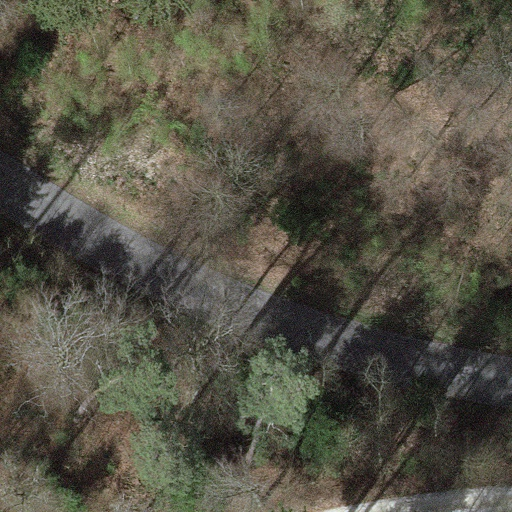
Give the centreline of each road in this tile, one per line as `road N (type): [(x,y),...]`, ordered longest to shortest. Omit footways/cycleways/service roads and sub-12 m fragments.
road 1 (unclassified): [(0,176),(118,241),(405,345),(511,366)]
road 2 (track): [(511,498),(385,511)]
